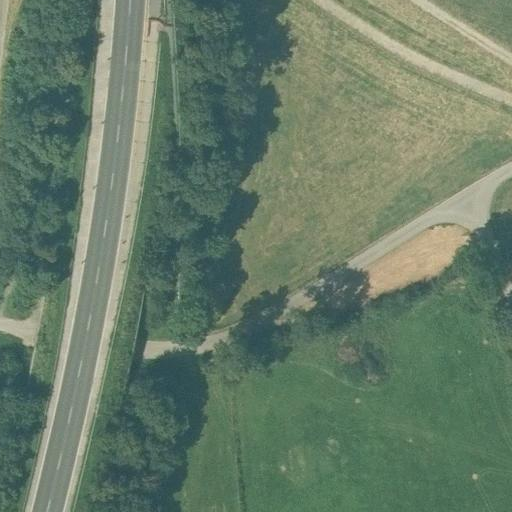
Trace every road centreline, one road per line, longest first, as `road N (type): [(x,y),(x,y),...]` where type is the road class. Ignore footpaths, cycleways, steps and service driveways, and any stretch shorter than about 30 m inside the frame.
road 1 (residential): [(0,326),(135,354),(223,341),(511,171)]
road 2 (primary): [(127,0),(89,322),(45,511)]
road 3 (track): [(511,101),(401,51),(315,0)]
